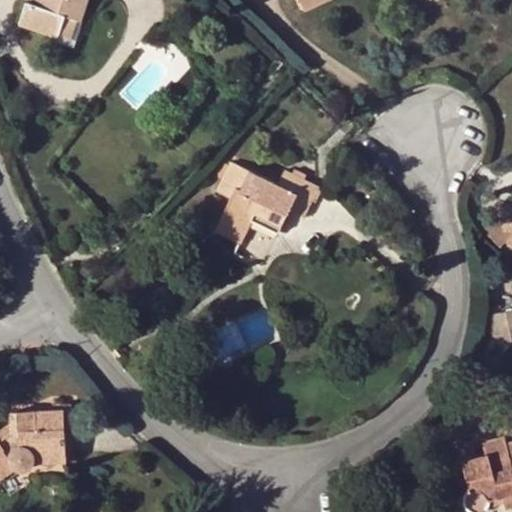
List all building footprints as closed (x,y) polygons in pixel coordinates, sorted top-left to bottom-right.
[(37,0),(37,4),(30,1),(28,0),(26,0),(18,22),(58,37),(66,14),(80,19),(86,0),(37,0)] [(298,0),(303,9),(324,0),(298,0)] [(66,14),(58,37),(56,41),(74,48),(84,20),(80,19),(66,14)] [(169,41),(154,40),(154,51),(167,52),(169,41)] [(159,116),(147,122),(151,132),(163,126),(159,116)] [(240,243),(251,224),(256,212),(281,225),(289,208),(304,215),(319,186),(284,169),(277,186),(232,162),(217,191),(232,198),(215,231),(240,243)] [(506,242),(511,247),(511,206),(509,203),(482,230),(500,248),(506,242)] [(256,212),(251,224),(275,237),(281,225),(256,212)] [(511,306),(490,311),(497,341),(511,337),(511,306)] [(0,470),(11,463),(12,465),(14,466),(15,467),(18,468),(22,469),(24,468),(27,467),(30,465),(32,463),(34,462),(34,460),(34,457),(67,455),(67,461),(75,460),(71,404),(63,405),(63,409),(10,412),(11,422),(12,434),(1,441),(0,439),(0,470)] [(11,422),(0,429),(0,439),(1,441),(12,434),(11,422)] [(489,507),(490,504),(487,499),(501,495),(503,501),(505,508),(511,505),(511,441),(508,442),(506,435),(483,442),(486,453),(462,460),(470,489),(466,491),(465,493),(463,497),(463,499),(463,502),(465,508),(469,511),(484,511),(485,511),(487,509),(489,507)] [(11,463),(0,470),(0,478),(18,468),(15,467),(14,466),(12,465),(11,463)] [(487,499),(490,504),(503,501),(501,495),(487,499)]
